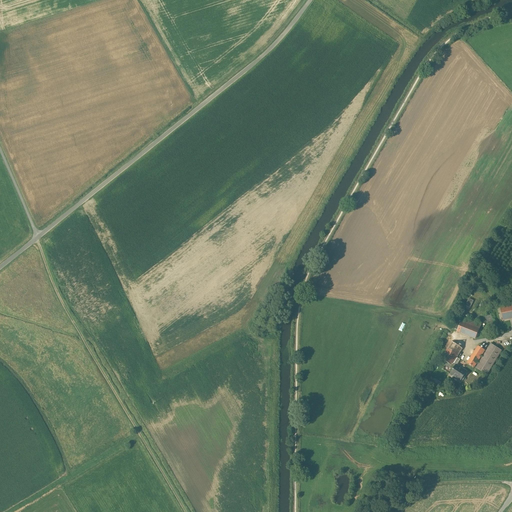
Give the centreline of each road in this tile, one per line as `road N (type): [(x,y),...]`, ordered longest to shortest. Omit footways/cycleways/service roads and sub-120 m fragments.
road 1 (unclassified): [(0,266),(259,58),(310,0)]
road 2 (track): [(186,511),(55,292),(37,237)]
